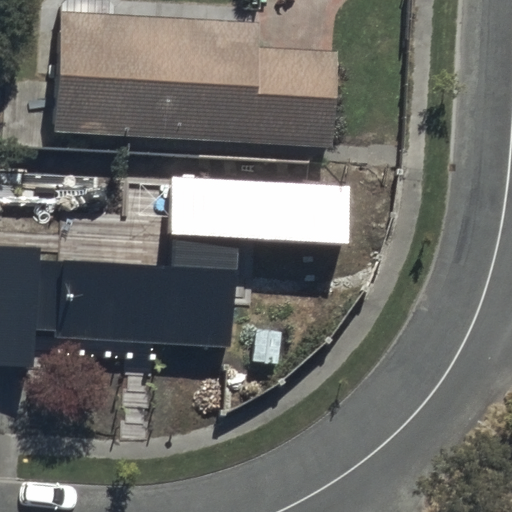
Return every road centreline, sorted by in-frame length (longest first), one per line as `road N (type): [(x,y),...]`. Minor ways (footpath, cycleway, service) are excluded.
road 1 (residential): [(282,511),(404,426),(447,375),(493,277)]
road 2 (residential): [(493,277),(511,148)]
